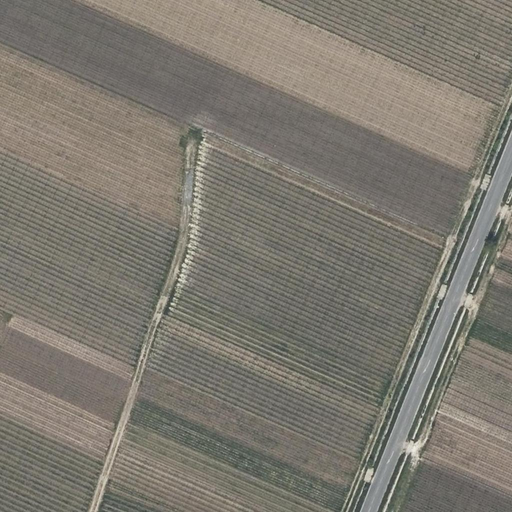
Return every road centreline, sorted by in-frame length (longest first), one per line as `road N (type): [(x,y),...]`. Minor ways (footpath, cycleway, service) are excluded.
road 1 (track): [(88,511),(185,229),(194,130)]
road 2 (tertiary): [(369,511),(511,154)]
road 3 (track): [(511,220),(395,511)]
